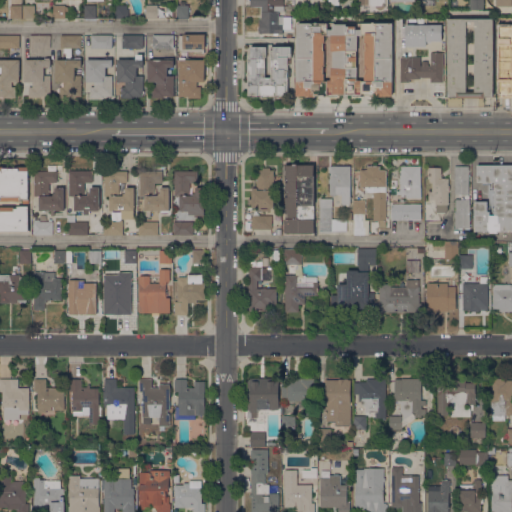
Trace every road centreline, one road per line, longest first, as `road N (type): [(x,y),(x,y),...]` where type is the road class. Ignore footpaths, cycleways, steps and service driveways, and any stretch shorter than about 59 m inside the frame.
road 1 (residential): [(511,345),(0,343)]
road 2 (tertiary): [(224,511),(224,0)]
road 3 (secondary): [(511,130),(330,130)]
